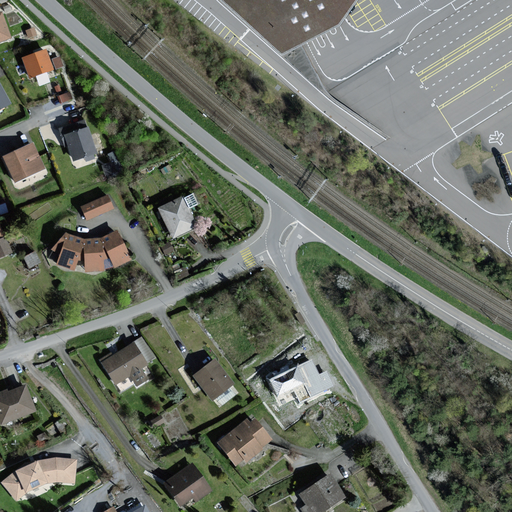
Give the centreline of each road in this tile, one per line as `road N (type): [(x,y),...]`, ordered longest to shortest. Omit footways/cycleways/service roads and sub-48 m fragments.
road 1 (unclassified): [(286,203),(46,0)]
road 2 (residential): [(277,248),(173,297),(0,355)]
road 3 (residential): [(431,511),(290,276)]
road 4 (unclassified): [(511,349),(313,222)]
